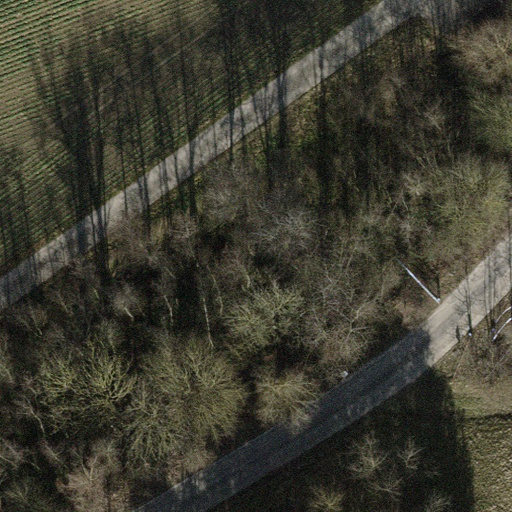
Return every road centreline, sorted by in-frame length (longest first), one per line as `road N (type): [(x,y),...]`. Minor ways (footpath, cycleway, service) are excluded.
road 1 (track): [(0,299),(419,0)]
road 2 (track): [(168,511),(270,452),(511,253)]
